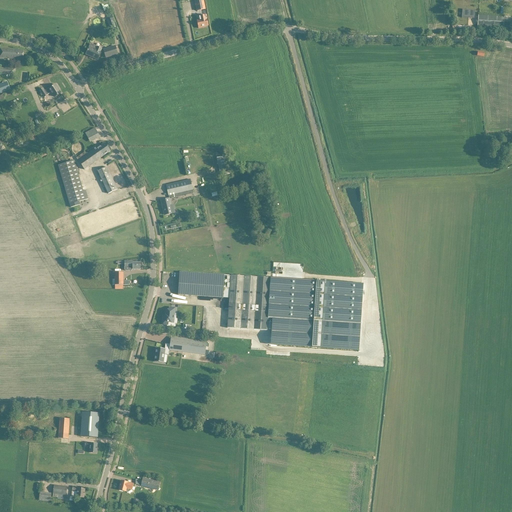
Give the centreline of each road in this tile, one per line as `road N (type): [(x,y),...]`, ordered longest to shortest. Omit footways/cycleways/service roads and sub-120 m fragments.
road 1 (tertiary): [(94,511),(156,257),(135,175),(77,85)]
road 2 (unclassified): [(77,85),(270,27),(330,38),(511,45)]
road 3 (unknown): [(287,27),(340,215),(372,281)]
road 4 (track): [(121,410),(367,456)]
